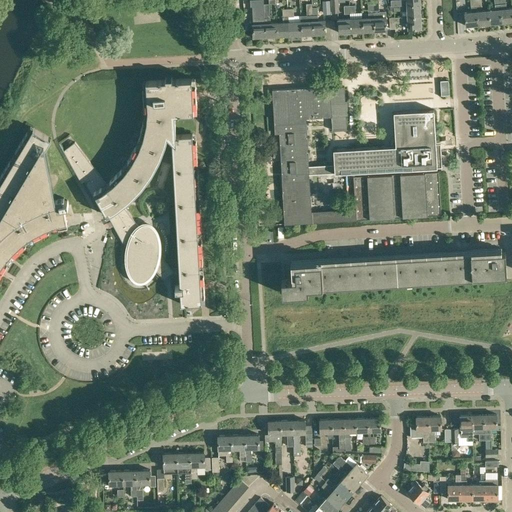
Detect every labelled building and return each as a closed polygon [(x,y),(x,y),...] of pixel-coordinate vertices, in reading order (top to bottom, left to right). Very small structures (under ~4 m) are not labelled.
[(258,10),(258,16),(259,23),(253,24),(253,37),(266,36),(265,17),(264,17),(264,4),(263,4),(263,0),(250,0),(251,5),(258,5),(258,10)] [(330,0),(331,12),(338,12),(339,12),(338,0),(330,0)] [(368,17),(363,18),(363,31),(375,30),(373,0),(367,0),(368,12),(368,17)] [(378,0),(373,0),(375,30),(388,30),(387,11),(379,12),(378,0)] [(493,0),(495,9),(489,10),(490,24),(502,22),(499,0),(493,0)] [(505,0),(499,0),(502,22),(511,21),(511,7),(506,8),(506,3),(505,3),(505,0)] [(269,3),(264,4),(264,17),(265,17),(266,36),(278,35),(277,22),(271,23),(270,17),(271,17),(271,15),(270,14),(269,3)] [(300,16),(301,21),(302,34),(314,33),(312,7),(312,3),(306,3),(307,15),(300,16)] [(420,4),(394,5),(394,11),(402,10),(407,10),(408,16),(421,16),(420,4)] [(317,7),(312,7),(314,33),(326,33),(326,28),(331,28),(331,20),(318,20),(318,14),(317,7)] [(283,22),(277,22),(278,35),(290,35),(288,8),(282,9),(283,17),(283,22)] [(294,8),(288,8),(290,35),(302,34),(301,21),(294,21),(294,16),(294,8)] [(489,10),(477,11),(478,25),(490,24),(489,10)] [(477,11),(465,12),(466,26),(478,25),(477,11)] [(421,16),(408,16),(389,17),(390,28),(395,28),(395,22),(408,22),(408,29),(422,28),(421,20),(421,16)] [(351,32),(351,18),(339,19),(339,32),(351,32)] [(363,18),(351,18),(351,32),(363,31),(363,18)] [(173,272),(161,255),(161,252),(161,247),(161,242),(160,236),(158,231),(155,227),(152,224),(147,222),(142,223),(138,225),(122,205),(128,201),(130,198),(140,188),(142,186),(150,175),(152,172),(159,160),(160,157),(165,144),(166,141),(167,136),(172,140),(179,275),(180,285),(175,285),(175,290),(180,290),(181,304),(185,304),(202,303),(201,297),(205,297),(204,285),(204,283),(197,145),(197,140),(193,140),(193,134),(176,135),(175,114),(194,113),(194,107),(197,107),(197,95),(196,92),(196,84),(192,84),(192,78),(172,79),(172,77),(166,78),(166,80),(146,81),(147,87),(143,87),(144,110),(143,120),(140,136),(136,146),(128,160),(122,168),(107,184),(75,142),(64,150),(82,183),(85,181),(94,197),(97,195),(112,222),(122,242),(126,248),(125,254),(125,260),(126,267),(128,272),(129,276),(132,280),(135,282),(137,283),(140,283),(143,283),(146,282),(149,280),(151,278),(154,275),(156,271),(163,280),(173,272)] [(449,95),(448,80),(440,81),(441,95),(449,95)] [(311,87),(272,89),(273,91),(274,116),(275,126),(275,133),(279,133),(280,136),(280,138),(280,139),(281,159),(281,161),(282,173),(282,175),(284,211),(284,212),(284,214),(284,215),(285,223),(356,219),(356,220),(361,219),(441,215),(441,213),(438,171),(353,176),(355,208),(314,211),(311,211),(309,174),(441,166),(440,143),(435,143),(434,124),(434,109),(415,110),(393,111),(395,145),(333,149),(334,164),(309,165),(306,118),(308,118),(332,117),(332,130),(347,130),(346,115),(348,115),(348,100),(345,100),(345,86),(330,87),(330,86),(311,87)] [(68,200),(65,201),(64,198),(55,199),(45,148),(51,139),(33,128),(30,133),(27,131),(0,176),(0,275),(2,272),(8,262),(14,255),(26,243),(35,237),(49,230),(59,226),(68,225),(66,215),(64,206),(69,205),(68,200)] [(351,177),(327,179),(327,191),(352,190),(351,177)] [(63,185),(55,188),(58,195),(66,192),(63,185)] [(507,280),(505,251),(502,251),(501,248),(291,261),(292,278),(282,279),(282,294),(507,280)] [(484,414),(472,415),(473,428),(485,427),(484,414)] [(496,414),(484,414),(485,427),(497,427),(496,414)] [(428,416),(429,441),(435,441),(435,429),(441,428),(441,415),(428,416)] [(460,415),(461,428),(461,436),(467,436),(467,440),(473,440),(473,433),(473,428),(472,415),(460,415)] [(429,441),(428,416),(416,416),(416,423),(410,423),(410,437),(423,436),(423,441),(429,441)] [(380,417),(368,418),(368,431),(380,430),(380,417)] [(345,444),(344,418),(332,419),(332,432),(333,432),(339,432),(339,448),(339,452),(345,452),(345,444)] [(356,418),(344,418),(345,444),(351,444),(350,431),(356,431),(356,418)] [(368,418),(356,418),(356,431),(368,431),(368,418)] [(320,432),(327,432),(328,437),(333,437),(333,432),(332,432),(332,419),(320,419),(320,432)] [(293,420),(281,421),(281,433),(287,433),(288,445),(293,445),(293,420)] [(305,420),(293,420),(293,445),(293,455),(301,455),(301,442),(299,442),(299,433),(305,433),(306,446),(313,446),(312,426),(305,426),(305,420)] [(268,421),(269,434),(265,434),(265,441),(275,440),(275,446),(275,464),(281,464),(281,446),(281,433),(281,421),(268,421)] [(455,428),(450,429),(451,442),(459,441),(458,428),(455,428)] [(259,434),(245,435),(246,461),(252,460),(251,453),(252,453),(251,448),(259,448),(259,452),(264,451),(263,439),(259,439),(259,434)] [(218,435),(218,449),(218,455),(226,454),(226,461),(232,461),(232,448),(232,435),(218,435)] [(245,435),(232,435),(232,448),(240,448),(240,455),(240,461),(246,461),(245,435)] [(460,452),(457,449),(456,450),(452,450),(452,458),(460,458),(460,452)] [(191,452),(177,453),(178,473),(185,472),(185,482),(191,482),(191,478),(192,478),(191,452)] [(205,452),(191,452),(192,478),(197,478),(197,471),(197,466),(205,465),(205,469),(210,469),(210,457),(205,457),(205,452)] [(164,467),(165,473),(178,473),(177,453),(163,453),(164,467)] [(363,454),(363,462),(376,463),(376,455),(363,454)] [(338,457),(336,460),(360,481),(368,473),(356,463),(353,466),(341,456),(338,457)] [(360,481),(336,460),(333,463),(346,474),(341,480),(353,490),(360,481)] [(429,471),(429,464),(404,462),(403,469),(429,471)] [(150,469),(136,470),(137,496),(138,496),(138,500),(143,499),(143,483),(150,483),(150,469)] [(123,484),(123,470),(109,471),(109,484),(123,484)] [(136,470),(123,470),(123,484),(131,483),(131,496),(137,496),(136,470)] [(319,481),(322,478),(317,473),(314,477),(319,481)] [(455,474),(455,484),(448,484),(448,498),(460,498),(460,474),(455,474)] [(465,474),(460,474),(460,498),(473,498),(473,484),(465,484),(465,474)] [(479,484),(473,484),(473,498),(485,498),(485,484),(485,474),(481,474),(481,479),(479,479),(479,484)] [(287,491),(294,491),(294,476),(286,476),(287,491)] [(249,486),(240,479),(236,483),(245,490),(249,486)] [(341,480),(334,488),(346,498),(353,490),(341,480)] [(326,481),(321,485),(330,493),(326,497),(338,507),(346,498),(334,488),(326,481)] [(411,485),(412,486),(407,491),(425,507),(430,502),(424,497),(431,488),(425,483),(422,486),(416,481),(415,482),(413,482),(411,485)] [(245,490),(236,483),(233,487),(242,494),(245,490)] [(309,484),(304,490),(309,495),(314,489),(309,484)] [(485,484),(485,498),(498,498),(498,484),(485,484)] [(238,498),(242,494),(233,487),(229,491),(238,498)] [(234,503),(238,498),(229,491),(226,495),(234,503)] [(302,491),(296,499),(301,503),(307,495),(302,491)] [(231,507),(234,503),(226,495),(222,499),(231,507)] [(381,495),(373,503),(383,511),(393,511),(396,508),(381,495)] [(266,509),(269,505),(261,497),(257,501),(266,509)] [(326,497),(319,505),(326,511),(333,511),(338,507),(326,497)] [(227,511),(231,507),(222,499),(219,503),(227,511)] [(261,511),(263,511),(266,509),(257,501),(253,505),(261,511)] [(221,511),(226,511),(227,511),(219,503),(215,507),(221,511)] [(266,511),(280,511),(282,511),(274,503),(266,511)] [(316,503),(309,511),(326,511),(319,505),(319,506),(316,503)] [(383,511),(373,503),(366,511),(383,511)]
